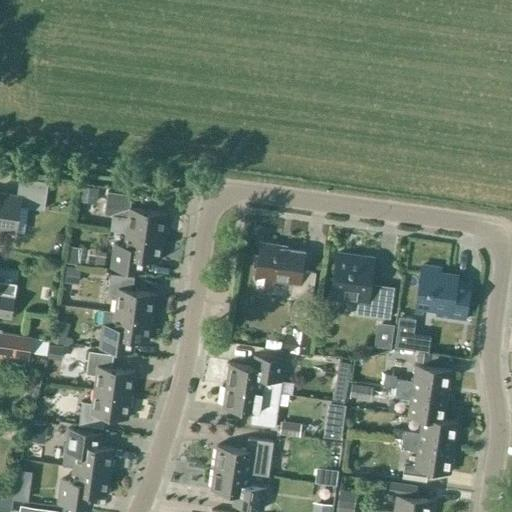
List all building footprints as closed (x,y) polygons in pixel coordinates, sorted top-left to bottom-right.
[(43,209),(48,182),(19,177),(17,196),(0,193),(0,228),(12,230),(16,205),(43,209)] [(126,231),(164,236),(167,213),(130,208),(131,195),(107,191),(104,214),(111,215),(109,230),(126,232),(126,231)] [(160,260),(164,236),(126,231),(126,232),(124,245),(114,244),(111,266),(135,270),(136,256),(160,260)] [(256,277),(254,285),(256,289),(259,292),(265,293),(270,291),(272,287),(273,280),(292,282),(290,297),(311,300),(315,272),(301,270),(304,252),(278,248),(279,245),(260,242),(255,277),(256,277)] [(361,256),(337,253),(331,295),(358,299),(356,313),(389,318),(393,290),(369,287),(373,260),(361,258),(361,256)] [(440,267),(423,265),(416,312),(464,319),(469,283),(455,281),(456,274),(439,271),(440,267)] [(77,285),(79,273),(65,271),(63,282),(77,285)] [(116,297),(114,311),(152,317),(156,293),(132,290),(134,277),(110,274),(106,296),(116,297)] [(0,315),(11,317),(16,284),(0,281),(0,315)] [(152,317),(114,311),(105,310),(99,347),(123,350),(125,337),(149,340),(152,317)] [(395,347),(411,349),(415,319),(399,317),(395,347)] [(312,331),(293,329),(292,334),(285,333),(283,350),(309,354),(312,331)] [(32,335),(0,331),(0,332),(0,357),(28,362),(32,335)] [(94,389),(132,394),(135,371),(111,367),(113,354),(89,351),(86,374),(96,375),(94,389)] [(226,384),(280,392),(285,358),(260,354),(258,366),(229,362),(226,384)] [(301,368),(314,371),(317,359),(304,356),(301,368)] [(451,370),(414,364),(412,380),(396,378),(395,387),(448,395),(451,370)] [(275,426),(280,392),(226,384),(222,407),(251,411),(250,423),(275,426)] [(448,395),(395,387),(394,397),(409,399),(407,415),(421,417),(444,421),(444,419),(448,395)] [(128,418),(132,394),(94,389),(92,403),(82,401),(79,424),(103,428),(105,414),(128,418)] [(444,421),(421,417),(419,432),(403,430),(402,439),(454,447),(458,421),(444,419),(444,421)] [(68,428),(63,465),(73,466),(111,471),(114,448),(99,446),(101,433),(68,428)] [(217,445),(214,467),(251,472),(268,475),(272,441),(247,437),(246,449),(217,445)] [(454,447),(402,439),(400,448),(416,451),(413,467),(428,469),(451,472),(454,447)] [(413,467),(403,465),(401,477),(426,481),(428,469),(413,467)] [(61,479),(58,501),(92,506),(94,493),(107,495),(111,471),(73,466),(71,480),(61,479)] [(214,467),(210,489),(239,493),(237,505),(262,509),(266,487),(249,484),(251,472),(214,467)] [(376,511),(430,511),(432,500),(415,497),(417,485),(391,481),(389,493),(395,494),(393,510),(377,508),(376,511)] [(13,495),(13,498),(28,500),(30,487),(15,485),(13,495)] [(352,511),(355,492),(339,489),(335,511),(342,511),(352,511)] [(0,493),(0,507),(11,509),(13,498),(13,495),(0,493)]
